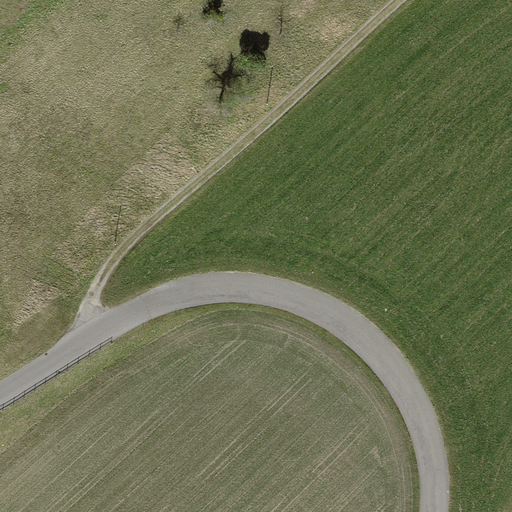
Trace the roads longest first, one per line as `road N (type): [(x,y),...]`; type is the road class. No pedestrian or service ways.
road 1 (unclassified): [(435,511),(428,433),(388,361),(339,317),(274,291),(210,287),(179,294),(0,398)]
road 2 (track): [(98,335),(90,302),(116,259),(401,0)]
